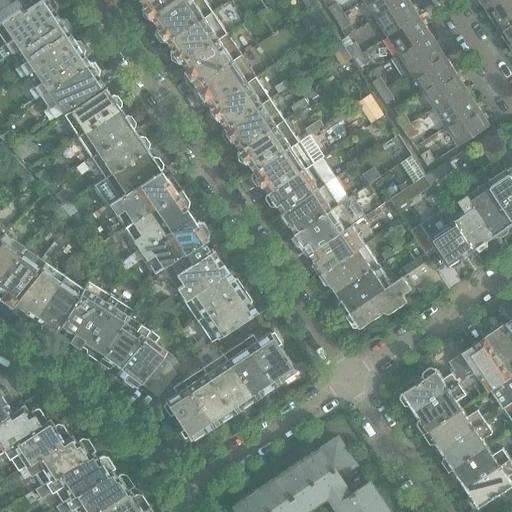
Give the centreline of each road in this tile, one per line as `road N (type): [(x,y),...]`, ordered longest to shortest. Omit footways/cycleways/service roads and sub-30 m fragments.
road 1 (residential): [(349,380),(96,0)]
road 2 (residential): [(181,492),(131,431),(0,348)]
road 3 (residential): [(181,492),(349,380)]
road 4 (residential): [(349,380),(511,268)]
road 5 (residential): [(436,511),(349,380)]
